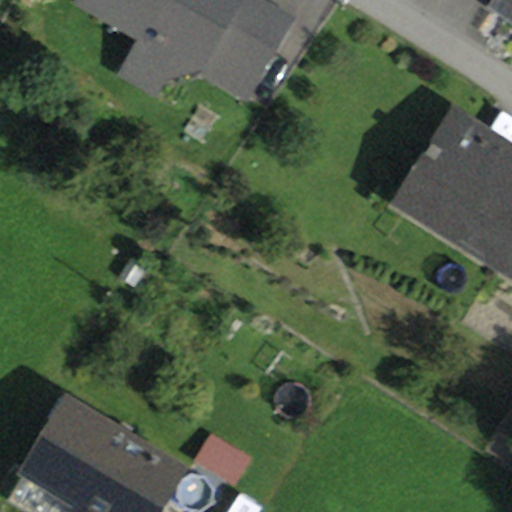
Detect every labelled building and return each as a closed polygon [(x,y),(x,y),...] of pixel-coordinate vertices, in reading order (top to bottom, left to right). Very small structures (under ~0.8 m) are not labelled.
[(79,0),(76,6),(139,42),(120,76),(159,98),(167,84),(204,76),(248,101),(296,18),(263,0),(79,0)] [(511,0),(493,0),(488,9),(511,24),(511,0)] [(511,142),(453,106),(390,205),(511,281),(511,142)] [(165,511),(190,471),(66,397),(18,478),(75,511),(165,511)] [(253,460),(212,435),(195,462),(236,487),(253,460)]
